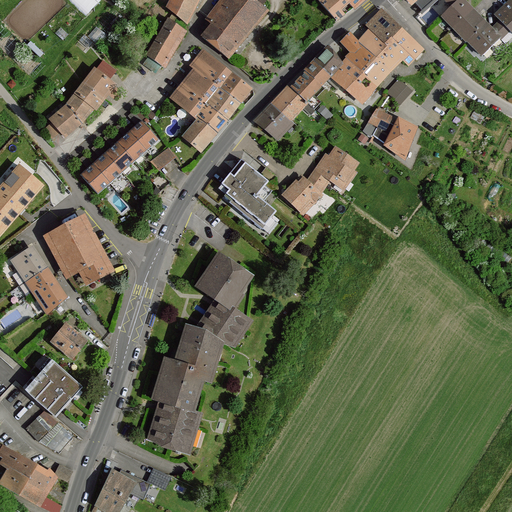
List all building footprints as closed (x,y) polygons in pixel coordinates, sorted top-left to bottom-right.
[(72,0),(88,14),(101,0),(72,0)] [(173,0),(169,9),(189,25),(201,0),(173,0)] [(215,26),(205,38),(231,59),(268,13),(252,0),(226,0),(209,21),(215,26)] [(322,0),(321,1),(340,22),(346,16),(343,13),(352,5),(357,9),(366,0),(322,0)] [(406,0),(410,4),(413,2),(420,10),(431,0),(406,0)] [(494,29),(465,0),(450,0),(449,2),(454,8),(444,17),(469,43),(470,42),(485,57),(511,30),(511,2),(498,16),(503,21),(494,29)] [(290,89),(258,123),(279,141),(294,126),(292,123),(309,106),(308,105),(333,78),(365,105),(405,61),(411,67),(425,51),(384,12),(369,27),(373,30),(361,43),(353,35),(344,44),(354,55),(345,66),(331,49),(292,91),(290,89)] [(170,21),(148,57),(166,68),(188,33),(170,21)] [(143,34),(134,28),(125,38),(134,45),(143,34)] [(185,139),(203,154),(229,123),(253,90),(206,53),(193,68),(197,71),(174,101),(200,122),(185,139)] [(118,85),(98,69),(70,107),(52,121),(54,123),(46,130),(55,141),(63,132),(68,138),(84,124),(97,108),(99,110),(118,85)] [(389,91),(402,103),(415,90),(402,77),(389,91)] [(380,112),(379,111),(371,125),(370,125),(365,133),(372,138),(379,128),(388,132),(395,119),(386,115),(387,112),(381,109),(380,112)] [(407,157),(421,125),(398,115),(384,147),(407,157)] [(155,143),(138,124),(78,178),(94,197),(155,143)] [(364,136),(360,141),(366,145),(370,140),(364,136)] [(301,177),(282,196),(303,214),(320,195),(318,193),(329,179),(343,189),(354,172),(352,171),(357,163),(335,148),(328,158),(325,155),(307,181),(301,177)] [(177,159),(169,149),(154,161),(161,171),(177,159)] [(228,201),(268,234),(276,223),(271,219),(276,212),(263,201),(272,190),(265,185),(267,182),(239,158),(228,172),(220,181),(228,188),(225,192),(231,197),(228,201)] [(0,234),(3,237),(46,183),(19,161),(0,185),(0,234)] [(85,220),(53,236),(73,278),(87,271),(93,285),(112,275),(85,220)] [(14,262),(35,293),(57,279),(36,248),(14,262)] [(153,441),(192,454),(203,416),(197,414),(208,381),(215,383),(227,344),(237,347),(255,322),(238,311),(248,297),(245,295),(257,277),(224,255),(201,289),(221,300),(201,331),(191,328),(180,364),(170,361),(157,401),(163,403),(153,441)] [(69,325),(54,343),(75,360),(90,342),(69,325)] [(59,419),(86,389),(57,363),(30,393),(59,419)] [(47,412),(29,429),(41,442),(59,425),(47,412)] [(10,470),(2,485),(41,507),(51,511),(60,511),(63,508),(48,499),(60,478),(70,483),(74,472),(62,466),(58,476),(52,471),(51,473),(5,446),(0,453),(0,455),(5,459),(2,465),(10,470)] [(122,476),(116,472),(99,507),(106,511),(123,511),(134,493),(140,497),(147,484),(125,471),(122,476)]
